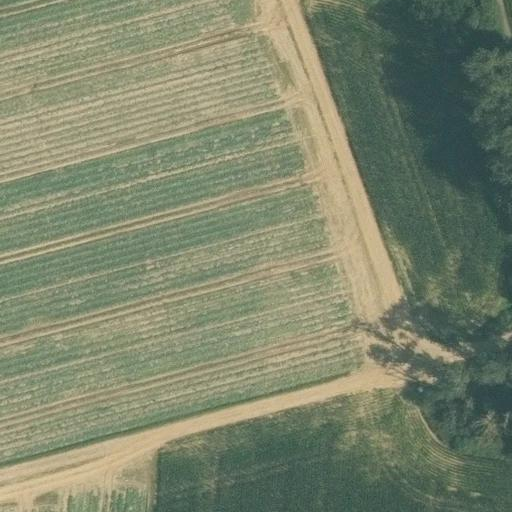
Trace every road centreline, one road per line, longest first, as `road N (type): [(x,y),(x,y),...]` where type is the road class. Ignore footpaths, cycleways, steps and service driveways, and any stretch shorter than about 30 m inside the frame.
road 1 (track): [(511,336),(425,367),(0,480)]
road 2 (track): [(425,367),(281,0)]
